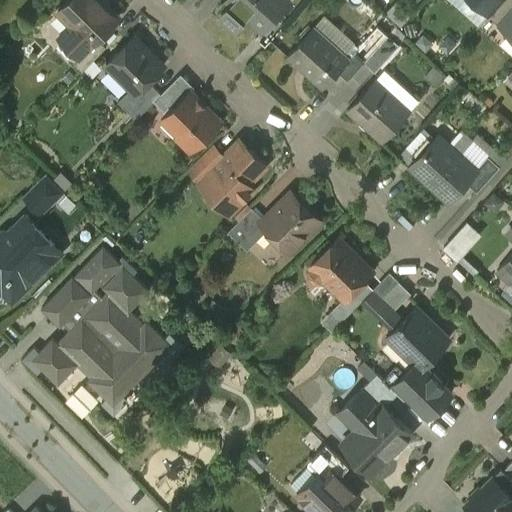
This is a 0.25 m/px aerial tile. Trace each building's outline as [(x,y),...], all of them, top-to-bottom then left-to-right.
[(68,0),(59,10),(73,24),(61,36),(76,51),(80,56),(92,43),(93,43),(98,38),(120,16),(108,5),(109,4),(109,3),(108,3),(104,0),(68,0)] [(228,0),(231,3),(221,14),(237,28),(247,17),(263,32),(291,0),(228,0)] [(471,0),(488,15),(501,0),(471,0)] [(511,0),(501,0),(488,15),(489,16),(490,15),(499,23),(511,7),(511,0)] [(511,7),(499,23),(498,24),(511,36),(511,7)] [(359,46),(325,15),(315,26),(349,57),(354,52),(359,46)] [(359,46),(354,52),(365,62),(389,35),(378,25),(359,46)] [(315,26),(289,55),(324,87),(339,70),(350,58),(349,57),(315,26)] [(136,35),(107,63),(132,88),(137,93),(150,80),(165,65),(136,35)] [(389,35),(365,62),(376,72),(400,44),(389,35)] [(98,38),(93,43),(92,43),(80,56),(76,51),(69,57),(83,71),(107,46),(98,38)] [(354,52),(349,57),(350,58),(339,70),(349,80),(365,62),(354,52)] [(411,110),(376,78),(349,109),(383,140),(411,110)] [(150,80),(137,93),(132,88),(119,101),(137,118),(160,95),(162,93),(150,80)] [(162,93),(160,95),(167,101),(173,101),(180,95),(170,85),(162,93)] [(192,90),(177,105),(170,105),(165,110),(165,117),(164,118),(180,134),(176,138),(188,150),(196,142),(197,143),(221,119),(192,90)] [(426,128),(400,156),(411,165),(436,137),(426,128)] [(477,168),(439,134),(436,137),(411,165),(449,201),(467,182),(478,169),(477,168)] [(241,139),(212,168),(228,184),(237,194),(249,182),(267,164),(241,139)] [(488,156),(477,168),(478,169),(467,182),(477,191),(500,166),(488,156)] [(198,161),(190,170),(201,181),(209,172),(198,161)] [(48,172),(25,195),(42,212),(65,189),(48,172)] [(228,184),(215,197),(230,212),(254,188),(249,182),(237,194),(228,184)] [(264,217),(260,221),(268,229),(290,251),(297,244),(301,242),(308,235),(310,231),(322,218),(292,189),(264,217)] [(253,206),(229,230),(248,249),(268,229),(260,221),(264,217),(253,206)] [(62,249),(27,214),(6,235),(41,270),(62,249)] [(446,242),(460,256),(486,231),(471,217),(446,242)] [(4,234),(0,237),(0,289),(14,276),(24,287),(41,270),(6,235),(3,232),(4,234)] [(340,237),(312,265),(309,270),(309,276),(315,283),(321,282),(326,279),(344,298),(345,298),(364,279),(373,270),(340,237)] [(511,253),(498,269),(511,282),(511,253)] [(117,271),(104,284),(109,289),(97,301),(90,294),(92,292),(73,274),(43,306),(61,323),(67,317),(74,325),(59,341),(54,336),(40,349),(35,345),(24,357),(38,371),(43,366),(59,382),(78,362),(92,375),(89,378),(107,396),(102,401),(114,413),(129,398),(124,393),(135,382),(133,380),(150,362),(152,364),(163,353),(168,358),(182,343),(170,331),(165,336),(147,318),(144,321),(131,308),(150,288),(134,273),(138,269),(123,254),(112,266),(117,271)] [(374,288),(373,289),(382,298),(400,281),(399,280),(398,281),(390,273),(391,272),(390,271),(374,288)] [(344,298),(332,310),(343,320),(373,289),(374,288),(364,279),(345,298),(344,298)] [(400,281),(382,298),(394,310),(411,292),(400,281)] [(416,305),(387,335),(412,360),(414,362),(420,368),(425,364),(450,338),(416,305)] [(425,364),(420,368),(414,362),(391,386),(398,393),(425,419),(453,391),(425,364)] [(377,372),(361,389),(378,406),(382,402),(386,405),(398,393),(391,386),(377,372)] [(382,402),(378,406),(361,389),(345,405),(363,422),(343,442),(373,472),(413,432),(386,405),(382,402)] [(349,466),(327,444),(316,454),(327,465),(327,464),(340,476),(349,466)] [(340,476),(327,464),(327,465),(298,494),(316,511),(344,511),(360,496),(340,476)] [(511,511),(511,477),(504,470),(502,468),(494,476),(493,476),(466,503),(474,511),(511,511)] [(30,511),(49,511),(41,502),(30,511)]
